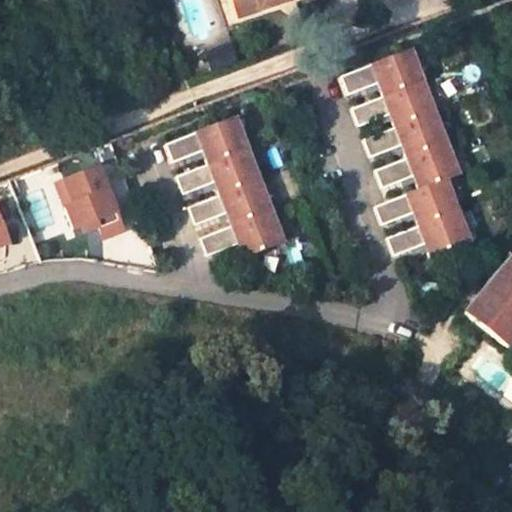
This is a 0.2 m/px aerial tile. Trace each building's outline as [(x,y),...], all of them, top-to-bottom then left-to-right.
[(260,5),(258,0),(243,0),(236,3),(239,12),(260,5)] [(410,176),(416,191),(445,180),(458,176),(409,49),(338,77),(342,88),(345,95),(374,84),(379,98),(350,109),(354,119),(357,126),(386,115),(391,129),(362,140),(365,149),(368,157),(398,146),(403,160),(374,171),(377,180),(380,188),(410,176)] [(234,245),(241,260),(283,244),(233,117),(162,145),(166,156),(169,163),(198,152),(204,166),(175,177),(178,186),(181,194),(210,183),(215,197),(186,208),(190,217),(193,225),(222,214),(228,228),(198,239),(202,249),(205,256),(234,245)] [(102,242),(123,232),(98,164),(52,183),(70,232),(93,222),(102,242)] [(445,180),(416,191),(373,207),(377,217),(380,225),(409,215),(414,229),(385,240),(389,249),(392,256),(420,245),(426,259),(470,243),(445,180)] [(511,252),(464,314),(505,347),(511,338),(511,252)]
